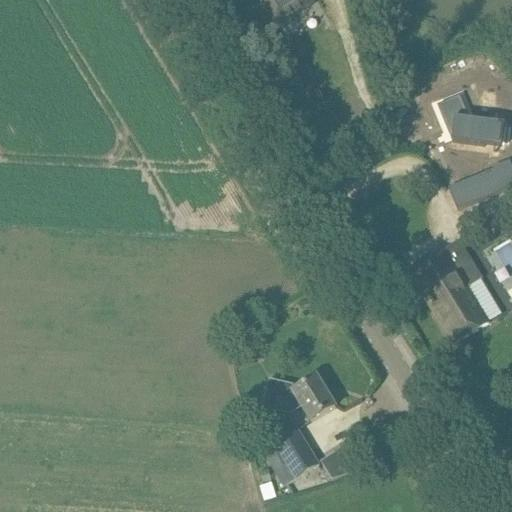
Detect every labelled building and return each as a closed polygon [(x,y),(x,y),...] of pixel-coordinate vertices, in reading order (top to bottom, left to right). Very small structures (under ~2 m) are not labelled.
[(314,0),(260,0),(279,29),(317,5),(314,0)] [(453,144),(485,148),(488,124),(470,122),(460,98),(438,107),(453,144)] [(503,193),(494,171),(449,190),(457,211),(503,193)] [(454,345),(471,335),(488,325),(471,297),(485,289),(458,244),(410,273),(454,345)] [(267,384),(261,412),(289,418),(300,412),(308,426),(319,420),(336,409),(318,380),(301,390),(296,393),(292,393),(293,390),(267,384)] [(285,490),(320,467),(299,432),(263,454),(285,490)]
